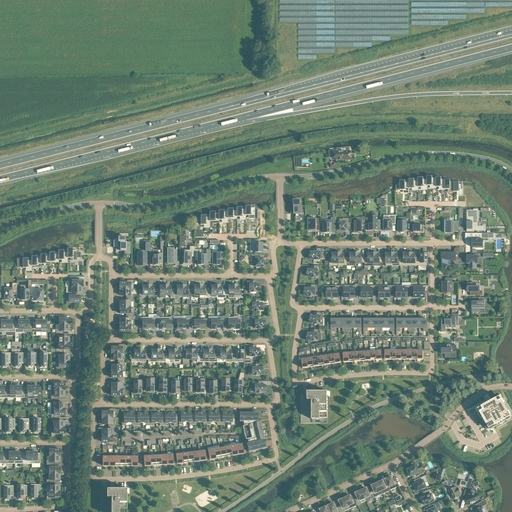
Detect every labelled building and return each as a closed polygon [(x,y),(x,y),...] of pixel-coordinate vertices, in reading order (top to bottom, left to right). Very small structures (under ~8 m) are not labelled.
[(350,151),(336,151),(336,150),(332,150),(332,158),(336,158),(336,160),(350,160),(350,151)] [(418,178),(418,191),(418,187),(422,187),(423,190),(427,190),(427,176),(427,180),(423,180),(423,177),(418,178)] [(427,176),(427,190),(427,185),(431,185),(431,189),(436,189),(436,177),(436,178),(432,178),(432,176),(427,176)] [(436,177),(436,189),(436,187),(440,187),(440,190),(445,190),(445,179),(441,179),(441,177),(436,177)] [(409,179),(409,193),(409,189),(414,189),(414,191),(418,191),(418,178),(418,181),(414,181),(414,179),(409,179)] [(405,180),(400,181),(400,190),(405,190),(405,193),(409,193),(409,179),(409,184),(405,184),(405,180)] [(445,179),(445,190),(445,189),(449,189),(449,193),(454,193),(454,182),(450,182),(450,180),(445,180),(445,179)] [(454,182),(454,193),(454,192),(458,192),(458,195),(463,195),(463,187),(463,184),(459,184),(459,182),(454,182)] [(300,206),(301,200),(293,200),(293,204),(292,205),(292,212),(294,212),(294,213),(294,214),(287,214),(294,214),(294,220),(287,220),(287,221),(294,221),(294,223),(296,223),(296,221),(302,221),(302,216),(304,216),(304,214),(302,214),(302,206),(300,206)] [(237,207),(237,219),(237,217),(240,217),(241,217),(241,220),(245,220),(245,206),(245,209),(242,209),(242,207),(237,207)] [(245,206),(245,220),(246,220),(246,215),(249,215),(250,215),(250,219),(255,219),(255,208),(250,208),(250,206),(245,206)] [(228,209),(228,223),(228,218),(231,218),(232,218),(232,219),(237,219),(237,207),(236,207),(236,211),(233,211),(233,209),(228,209)] [(219,210),(219,223),(219,220),(222,220),(223,220),(223,223),(228,223),(228,209),(227,209),(227,212),(224,212),(224,210),(219,210)] [(466,229),(466,232),(471,232),(471,231),(473,231),(473,232),(474,232),(474,231),(476,231),(484,231),(484,226),(478,226),(478,212),(478,209),(473,209),(473,210),(472,210),(466,210),(466,212),(467,212),(468,221),(467,221),(467,226),(466,226),(467,226),(467,229),(466,229)] [(210,212),(210,228),(210,221),(213,221),(214,221),(214,223),(219,223),(219,210),(218,210),(218,214),(215,214),(215,212),(210,212)] [(200,215),(200,225),(204,225),(205,225),(205,228),(210,228),(210,212),(209,212),(209,215),(200,215)] [(385,231),(389,231),(392,231),(392,224),(395,224),(395,215),(389,215),(389,219),(384,219),(384,231),(385,231)] [(373,223),(368,223),(368,231),(380,231),(380,220),(378,220),(377,216),(373,216),(373,223)] [(362,228),(365,228),(365,217),(362,217),(362,221),(355,221),(355,226),(353,226),(353,233),(358,233),(358,232),(362,232),(362,228)] [(323,231),(323,233),(331,233),(331,228),(335,228),(335,218),(331,218),(331,220),(328,220),(328,223),(323,223),(323,228),(322,228),(322,231),(323,231)] [(343,218),(339,218),(339,222),(339,231),(347,231),(347,227),(350,227),(350,225),(350,218),(343,218)] [(308,219),(308,231),(319,231),(319,221),(319,219),(316,219),(308,219)] [(448,221),(448,219),(443,219),(443,231),(445,231),(445,233),(453,233),(453,232),(459,232),(458,221),(448,221)] [(406,221),(398,221),(398,231),(400,231),(400,233),(404,233),(404,231),(406,231),(406,228),(407,228),(407,225),(406,225),(406,221)] [(416,226),(416,223),(410,223),(410,230),(413,230),(413,233),(424,233),(424,226),(416,226)] [(472,239),(472,247),(483,247),(483,239),(482,239),(482,238),(488,238),(488,234),(488,233),(472,233),(472,239)] [(130,242),(128,242),(128,237),(125,237),(118,237),(118,239),(113,239),(113,245),(113,247),(116,247),(116,254),(130,254),(130,242)] [(260,240),(250,240),(250,252),(262,252),(262,243),(260,243),(260,240)] [(168,245),(168,264),(175,264),(175,265),(179,265),(179,257),(177,257),(177,245),(168,245)] [(189,265),(189,264),(191,264),(191,257),(195,257),(195,246),(191,246),(191,250),(184,250),(184,256),(183,256),(183,265),(189,265)] [(161,250),(153,250),(153,247),(150,247),(150,251),(150,261),(153,261),(153,265),(159,265),(159,264),(162,264),(162,254),(161,254),(161,250)] [(59,250),(59,263),(59,260),(62,260),(62,263),(63,263),(67,263),(67,248),(67,252),(64,252),(63,250),(59,250)] [(67,248),(67,263),(68,263),(68,258),(70,258),(71,261),(77,261),(77,258),(81,258),(81,252),(77,252),(77,250),(72,250),(72,248),(67,248)] [(310,254),(309,254),(309,259),(314,259),(314,260),(320,260),(320,259),(323,259),(323,249),(316,249),(317,249),(317,252),(310,252),(310,254)] [(50,252),(50,266),(50,262),(53,262),(53,263),(54,263),(59,263),(59,250),(58,250),(58,254),(55,254),(55,252),(50,252)] [(198,254),(198,265),(206,265),(206,262),(210,262),(210,261),(210,253),(210,250),(204,250),(198,250),(198,254)] [(41,254),(41,268),(41,264),(44,264),(44,266),(45,266),(50,266),(50,252),(49,252),(49,256),(46,256),(46,254),(41,254)] [(210,253),(210,261),(213,261),(213,264),(217,264),(217,265),(223,265),(223,261),(224,261),(224,252),(217,252),(217,253),(210,253)] [(338,266),(338,253),(335,253),(335,254),(332,254),(332,257),(329,257),(329,266),(338,266)] [(338,253),(338,266),(347,266),(347,257),(344,257),(344,254),(342,254),(342,253),(338,253)] [(356,263),(356,253),(352,253),(352,254),(350,254),(350,257),(347,257),(347,266),(356,266),(356,263)] [(359,254),(359,253),(356,253),(356,263),(365,263),(365,257),(362,257),(362,254),(359,254)] [(374,266),(374,253),(370,253),(370,254),(368,254),(368,257),(365,257),(365,263),(365,266),(374,266)] [(374,253),(374,266),(383,266),(383,263),(383,257),(380,257),(380,254),(377,254),(377,253),(374,253)] [(383,257),(383,263),(386,263),(386,266),(391,266),(391,253),(388,253),(388,254),(386,254),(386,257),(383,257)] [(391,253),(391,266),(400,266),(400,257),(397,257),(397,254),(395,254),(395,253),(391,253)] [(400,257),(400,266),(409,266),(409,253),(406,253),(406,254),(403,254),(403,257),(400,257)] [(409,253),(409,266),(418,266),(418,257),(415,257),(415,254),(413,254),(413,253),(409,253)] [(418,257),(418,266),(427,266),(427,254),(427,253),(423,253),(423,254),(421,254),(421,257),(418,257)] [(441,253),(441,258),(442,258),(442,268),(447,268),(449,260),(453,259),(454,261),(458,260),(458,265),(458,260),(458,253),(454,253),(454,255),(451,254),(451,253),(441,253)] [(467,258),(467,263),(470,263),(470,268),(476,268),(476,263),(481,263),(481,258),(477,258),(477,256),(477,253),(470,253),(470,256),(469,256),(469,258),(467,258)] [(32,256),(32,271),(32,266),(35,266),(35,268),(36,268),(41,268),(41,254),(40,254),(40,258),(37,258),(37,256),(32,256)] [(138,255),(136,255),(136,260),(138,260),(138,265),(139,265),(139,266),(145,266),(145,265),(146,265),(146,254),(138,254),(138,255)] [(251,255),(251,261),(255,261),(255,266),(256,266),(256,267),(256,268),(260,268),(260,267),(260,266),(264,266),(264,261),(263,261),(263,258),(260,258),(260,255),(251,255)] [(28,258),(22,258),(22,259),(22,268),(26,268),(26,271),(27,271),(32,271),(32,256),(31,256),(31,260),(28,260),(28,258)] [(311,277),(317,277),(317,276),(318,276),(318,270),(318,266),(314,266),(314,267),(314,270),(308,270),(308,271),(307,271),(307,276),(311,276),(311,277)] [(452,279),(458,279),(458,275),(452,275),(452,278),(445,278),(445,282),(442,282),(442,293),(446,293),(446,294),(451,294),(451,289),(450,289),(450,284),(452,284),(452,279)] [(69,287),(83,287),(83,281),(77,281),(77,278),(69,278),(69,287)] [(120,289),(130,289),(130,283),(133,283),(133,280),(126,280),(126,283),(120,283),(120,289)] [(253,281),(247,281),(247,284),(249,284),(249,291),(250,291),(250,292),(256,292),(256,291),(260,291),(260,286),(259,286),(259,284),(253,284),(253,282),(253,281)] [(4,295),(4,298),(5,298),(5,300),(10,300),(10,299),(13,299),(13,295),(17,295),(17,283),(12,283),(12,288),(5,288),(5,295),(4,295)] [(475,283),(468,283),(468,287),(467,287),(467,292),(470,292),(470,295),(482,295),(482,291),(479,291),(479,287),(475,287),(475,283)] [(359,285),(359,284),(355,284),(355,285),(350,285),(350,298),(350,299),(354,299),(354,298),(355,298),(355,292),(358,292),(358,285),(359,285)] [(143,295),(148,295),(148,285),(145,285),(145,286),(143,286),(143,290),(140,289),(140,292),(143,292),(143,295)] [(154,286),(151,286),(151,285),(148,285),(148,295),(154,295),(154,292),(157,292),(157,290),(154,290),(154,286)] [(157,290),(157,292),(160,292),(160,295),(160,298),(165,298),(165,295),(165,285),(162,285),(162,286),(160,286),(160,289),(157,290)] [(174,297),(174,292),(174,290),(171,290),(171,286),(169,286),(169,285),(165,285),(165,295),(170,295),(170,298),(174,298),(174,297)] [(174,290),(174,292),(174,297),(182,297),(182,285),(179,285),(179,286),(177,286),(177,290),(174,290)] [(186,286),(186,285),(182,285),(182,297),(191,297),(191,292),(191,290),(188,290),(188,286),(186,286)] [(191,290),(191,292),(194,292),(194,295),(194,298),(199,298),(200,298),(200,285),(196,285),(196,286),(194,286),(194,290),(191,290)] [(200,285),(200,298),(208,298),(208,290),(205,290),(205,286),(203,286),(203,285),(200,285)] [(208,290),(208,298),(208,297),(217,297),(217,298),(217,285),(214,285),(213,286),(211,286),(211,290),(208,290)] [(225,295),(225,290),(222,290),(222,286),(220,286),(220,285),(217,285),(217,298),(226,298),(226,295),(225,295)] [(231,286),(228,286),(228,290),(225,290),(225,295),(226,295),(228,295),(228,298),(234,298),(234,285),(231,285),(231,286)] [(237,285),(234,285),(234,298),(242,298),(242,290),(239,289),(239,286),(237,286),(237,285)] [(315,292),(317,292),(317,285),(311,285),(311,286),(312,286),(312,289),(305,289),(305,290),(304,290),(304,295),(308,295),(308,296),(314,296),(314,295),(315,295),(315,292)] [(332,298),(332,285),(323,285),(323,292),(327,292),(327,298),(328,298),(328,299),(331,299),(331,298),(332,298)] [(341,292),(341,285),(332,285),(332,298),(333,298),(333,299),(337,299),(337,298),(338,298),(338,292),(341,292)] [(350,285),(341,285),(341,292),(344,292),(344,298),(350,298),(350,285)] [(361,298),(367,298),(367,285),(359,285),(358,285),(358,292),(361,292),(361,298)] [(373,292),(376,292),(376,285),(367,285),(367,298),(373,298),(373,292)] [(384,298),(385,298),(384,285),(376,285),(376,292),(379,292),(379,298),(380,298),(380,299),(384,299),(384,298)] [(393,285),(384,285),(385,298),(390,298),(390,292),(393,292),(393,285)] [(401,298),(402,298),(402,285),(393,285),(393,292),(396,292),(396,298),(397,298),(397,299),(401,299),(401,298)] [(411,285),(402,285),(402,298),(408,298),(408,292),(411,292),(411,285)] [(414,298),(419,298),(419,285),(411,285),(411,292),(414,292),(414,298)] [(428,286),(419,285),(419,298),(423,298),(423,299),(425,299),(425,292),(428,292),(428,286)] [(20,292),(20,296),(21,296),(21,300),(28,300),(28,293),(32,293),(32,288),(32,286),(28,286),(28,290),(21,290),(21,292),(20,292)] [(69,296),(76,296),(76,293),(82,293),(82,291),(83,291),(83,287),(69,287),(69,296)] [(126,298),(133,298),(133,295),(130,295),(130,289),(120,289),(120,293),(120,295),(126,295),(126,298)] [(66,302),(66,305),(73,305),(73,302),(80,302),(80,296),(76,296),(69,296),(69,302),(66,302)] [(471,307),(471,308),(472,308),(472,310),(472,313),(476,313),(476,314),(478,314),(478,313),(480,313),(479,313),(479,312),(484,312),(484,308),(485,308),(485,307),(484,307),(484,298),(490,298),(490,302),(493,302),(493,300),(494,300),(494,297),(493,297),(479,297),(479,298),(479,302),(477,302),(472,302),(472,303),(472,307),(471,307)] [(120,307),(130,307),(130,301),(133,301),(133,298),(126,298),(126,301),(120,301),(120,303),(120,307)] [(249,300),(249,307),(252,307),(252,310),(253,310),(253,311),(259,311),(259,310),(263,310),(263,305),(262,305),(262,303),(255,303),(255,301),(256,301),(256,300),(249,300)] [(126,316),(133,316),(133,313),(130,313),(130,307),(120,307),(120,313),(126,313),(126,316)] [(320,324),(320,323),(321,323),(321,320),(323,320),(323,313),(316,313),(317,313),(317,316),(310,316),(310,318),(309,318),(309,323),(314,323),(314,324),(320,324)] [(456,325),(458,325),(458,314),(452,314),(452,317),(447,317),(447,318),(447,320),(441,320),(441,332),(446,332),(446,328),(456,328),(456,325)] [(56,315),(56,324),(70,324),(70,318),(63,318),(63,315),(56,315)] [(120,321),(120,325),(130,325),(130,319),(133,319),(133,318),(135,318),(135,316),(133,316),(126,316),(126,319),(120,319),(120,321)] [(154,329),(154,321),(157,321),(157,316),(154,316),(154,317),(148,317),(148,329),(154,329)] [(165,325),(165,317),(160,317),(160,316),(157,316),(157,321),(160,321),(160,329),(165,329),(165,325)] [(165,317),(165,329),(171,329),(171,321),(174,321),(174,316),(170,316),(170,317),(165,317)] [(183,329),(182,319),(182,316),(174,316),(174,321),(177,321),(177,329),(183,329)] [(188,329),(188,321),(191,321),(191,319),(191,316),(188,316),(188,319),(182,319),(183,329),(188,329)] [(228,329),(234,329),(234,316),(234,317),(228,317),(228,319),(225,319),(225,321),(228,321),(228,329)] [(208,319),(208,321),(211,321),(211,329),(217,329),(217,319),(217,317),(208,317),(208,319)] [(259,318),(252,318),(252,327),(256,327),(256,329),(262,329),(262,327),(266,327),(266,323),(265,323),(265,321),(258,321),(258,318),(259,318)] [(194,329),(200,329),(200,319),(191,319),(191,321),(194,321),(194,329)] [(205,321),(208,321),(208,319),(200,319),(200,329),(205,329),(205,321)] [(222,321),(225,321),(225,319),(217,319),(217,329),(222,329),(222,321)] [(15,332),(15,322),(12,322),(12,320),(6,320),(6,332),(15,332)] [(24,332),(24,320),(18,320),(18,322),(15,322),(15,332),(15,333),(24,333),(24,332)] [(24,332),(32,332),(32,322),(29,322),(29,320),(24,320),(24,332)] [(41,332),(41,320),(35,320),(35,322),(32,322),(32,332),(41,332)] [(41,320),(41,332),(50,332),(50,324),(50,322),(46,322),(46,320),(41,320)] [(55,324),(55,331),(56,331),(56,334),(63,334),(63,331),(69,331),(69,329),(70,329),(70,324),(56,324),(55,324)] [(133,334),(133,331),(130,331),(130,325),(120,325),(120,331),(126,331),(126,334),(133,334)] [(320,337),(320,330),(314,330),(314,333),(308,333),(308,335),(307,335),(307,340),(311,340),(311,341),(317,341),(317,340),(318,340),(318,337),(320,337)] [(63,334),(56,334),(56,344),(59,344),(59,343),(70,343),(70,339),(69,339),(69,337),(63,337),(63,334)] [(456,346),(456,345),(452,345),(451,345),(451,342),(452,342),(444,342),(445,342),(445,343),(444,343),(444,345),(444,348),(443,348),(441,348),(441,352),(441,353),(442,353),(442,354),(445,354),(445,357),(447,357),(450,357),(451,357),(451,351),(452,351),(456,351),(456,346)] [(59,344),(59,349),(56,349),(56,352),(63,352),(63,349),(70,349),(70,343),(59,343),(59,344)] [(111,353),(122,353),(125,353),(125,344),(118,344),(118,347),(111,347),(111,353)] [(253,346),(249,346),(249,349),(249,355),(250,355),(250,356),(256,356),(256,355),(260,355),(260,350),(259,350),(259,349),(253,349),(253,346)] [(140,362),(140,350),(137,350),(134,350),(134,354),(131,354),(131,362),(140,362)] [(143,350),(140,350),(140,362),(145,362),(145,360),(148,360),(148,354),(145,354),(145,350),(143,350)] [(157,362),(157,350),(154,350),(151,350),(151,354),(148,354),(148,360),(148,362),(157,362)] [(157,350),(157,362),(165,362),(165,354),(163,354),(163,350),(160,350),(157,350)] [(174,362),(174,359),(174,350),(171,350),(169,350),(169,354),(165,354),(165,362),(165,363),(174,363),(174,362)] [(180,350),(177,350),(174,350),(174,359),(174,362),(180,362),(180,356),(183,356),(183,354),(180,354),(180,350)] [(186,359),(191,359),(191,350),(188,350),(186,350),(186,354),(183,354),(183,356),(186,356),(186,359)] [(197,354),(197,350),(195,350),(191,350),(191,359),(197,359),(197,362),(200,362),(200,354),(197,354)] [(200,362),(208,362),(208,350),(205,350),(203,350),(203,354),(200,354),(200,362)] [(208,350),(208,362),(217,362),(217,354),(214,354),(214,350),(212,350),(208,350)] [(217,354),(217,362),(226,362),(226,350),(222,350),(220,350),(220,354),(217,354)] [(231,354),(231,350),(229,350),(226,350),(226,362),(234,362),(234,354),(231,354)] [(243,362),(243,350),(240,350),(239,350),(237,350),(237,354),(234,354),(234,362),(243,362)] [(63,352),(56,352),(56,356),(59,356),(59,362),(70,362),(70,358),(69,358),(69,355),(63,355),(63,352)] [(8,362),(11,362),(11,353),(2,353),(2,366),(3,366),(3,367),(6,367),(6,366),(8,366),(8,362)] [(20,362),(24,362),(24,353),(14,353),(15,366),(16,366),(16,367),(19,367),(19,366),(20,366),(20,362)] [(33,362),(37,362),(37,353),(27,353),(27,366),(28,366),(28,367),(32,367),(32,366),(33,366),(33,362)] [(46,362),(50,362),(50,353),(40,353),(40,366),(41,366),(41,367),(45,367),(45,366),(46,366),(46,362)] [(122,359),(122,353),(111,353),(111,357),(112,357),(112,360),(118,360),(118,362),(125,362),(125,359),(122,359)] [(303,368),(309,368),(307,358),(302,359),(302,361),(300,361),(301,365),(302,364),(303,368)] [(59,362),(56,362),(56,371),(63,371),(63,368),(70,368),(70,362),(59,362)] [(111,371),(122,371),(122,365),(125,365),(125,362),(118,362),(118,365),(112,365),(112,368),(111,368),(111,371)] [(256,364),(249,365),(249,371),(252,371),(252,374),(253,374),(253,375),(259,375),(259,374),(263,374),(263,369),(262,369),(262,368),(255,368),(255,365),(256,365),(256,364)] [(118,380),(125,380),(125,377),(122,377),(122,371),(111,371),(111,378),(118,378),(118,380)] [(233,385),(233,390),(235,390),(235,393),(241,393),(241,386),(244,386),(244,379),(244,373),(240,373),(238,381),(235,381),(235,385),(233,385)] [(146,383),(146,387),(147,387),(147,392),(153,392),(153,384),(156,384),(156,378),(147,378),(147,383),(146,383)] [(194,378),(184,378),(184,383),(183,383),(183,387),(184,387),(184,392),(191,392),(191,384),(194,384),(194,378)] [(228,380),(222,380),(222,383),(221,383),(221,387),(222,387),(222,392),(228,392),(228,384),(231,384),(231,378),(228,378),(228,379),(228,380)] [(165,381),(159,381),(159,385),(158,385),(158,390),(159,390),(159,393),(166,393),(166,386),(169,386),(169,379),(165,379),(165,380),(165,381)] [(206,379),(197,379),(197,383),(197,393),(203,393),(203,385),(206,385),(206,379)] [(111,389),(122,389),(122,383),(125,383),(125,380),(118,380),(118,383),(112,383),(112,385),(111,385),(111,389)] [(144,380),(134,380),(134,394),(141,394),(141,388),(144,387),(144,380)] [(178,382),(172,382),(172,386),(171,386),(171,391),(172,391),(172,394),(178,394),(178,387),(181,387),(181,380),(178,380),(178,381),(178,382)] [(219,380),(215,380),(215,381),(215,382),(209,382),(209,386),(208,386),(208,391),(209,391),(209,394),(216,394),(216,387),(219,387),(219,380)] [(51,390),(65,390),(65,384),(58,384),(58,381),(51,381),(51,390)] [(259,382),(252,382),(252,389),(255,389),(255,392),(256,392),(256,393),(262,393),(262,392),(266,392),(266,387),(265,387),(265,385),(258,385),(258,382),(259,382)] [(15,398),(15,386),(10,386),(10,387),(7,387),(7,398),(15,398)] [(24,398),(24,387),(21,387),(21,386),(15,386),(15,398),(24,398)] [(27,399),(33,399),(33,386),(27,386),(27,387),(24,387),(24,398),(27,398),(27,399)] [(33,386),(33,399),(38,399),(38,402),(41,402),(41,387),(38,387),(38,386),(33,386)] [(308,392),(308,400),(306,400),(306,388),(306,394),(301,394),(301,423),(328,423),(328,392),(316,392),(308,392)] [(122,389),(111,389),(111,396),(118,396),(118,399),(125,399),(125,389),(122,389)] [(65,390),(51,390),(51,400),(58,400),(58,397),(64,397),(64,394),(65,394),(65,390)] [(486,404),(477,409),(489,428),(493,426),(495,425),(510,416),(499,397),(499,396),(492,400),(490,401),(489,400),(486,402),(486,404)] [(58,400),(51,400),(51,409),(65,409),(65,405),(64,405),(64,403),(58,403),(58,400)] [(65,409),(51,409),(51,418),(58,418),(58,415),(65,415),(65,409)] [(102,412),(102,418),(112,418),(115,418),(115,409),(109,409),(109,412),(102,412)] [(240,414),(239,421),(243,421),(244,426),(242,426),(246,440),(247,439),(248,444),(247,445),(248,452),(254,450),(254,451),(257,450),(262,448),(263,449),(265,448),(264,446),(265,446),(263,441),(262,441),(261,439),(263,439),(262,433),(261,428),(260,428),(259,422),(258,423),(257,421),(258,421),(258,416),(257,416),(257,413),(255,413),(255,414),(249,414),(249,413),(247,413),(247,414),(240,414)] [(58,418),(51,418),(51,421),(54,421),(54,427),(54,428),(65,428),(65,423),(64,423),(64,421),(58,421),(58,418)] [(112,424),(112,418),(102,418),(102,422),(102,424),(109,424),(109,427),(115,427),(115,424),(112,424)] [(11,427),(15,427),(15,423),(15,419),(6,419),(5,427),(5,431),(6,432),(7,432),(7,433),(10,433),(10,432),(11,432),(11,427)] [(25,427),(29,427),(29,419),(19,419),(19,432),(20,432),(20,433),(24,433),(24,432),(25,432),(25,427)] [(43,427),(43,419),(33,419),(33,432),(34,432),(34,433),(38,433),(38,432),(39,432),(39,427),(43,427)] [(65,434),(65,428),(54,428),(54,427),(51,427),(51,437),(58,437),(58,434),(65,434)] [(115,430),(115,427),(109,427),(109,429),(102,429),(102,432),(102,436),(112,436),(112,430),(115,430)] [(102,436),(102,442),(109,442),(109,445),(115,445),(115,439),(112,439),(112,436),(102,436)] [(60,456),(60,450),(53,450),(53,447),(47,447),(47,450),(49,450),(49,456),(60,456)] [(6,464),(14,464),(14,452),(9,452),(9,453),(6,453),(6,464)] [(14,452),(14,464),(23,464),(23,453),(20,453),(20,452),(14,452)] [(23,453),(23,464),(31,464),(32,464),(32,452),(26,452),(26,453),(23,453)] [(32,452),(32,464),(40,464),(40,453),(37,453),(37,452),(32,452)] [(47,465),(53,465),(53,462),(59,462),(59,460),(60,460),(60,456),(49,456),(49,462),(47,462),(47,465)] [(53,468),(53,465),(47,465),(47,468),(49,468),(49,474),(60,474),(60,468),(53,468)] [(425,472),(424,468),(422,468),(417,470),(415,466),(414,466),(414,465),(408,468),(408,469),(407,470),(410,476),(412,475),(414,479),(420,476),(419,475),(425,472)] [(47,483),(53,483),(53,480),(59,480),(59,478),(60,478),(60,474),(49,474),(49,480),(47,480),(47,483)] [(417,483),(414,484),(417,491),(422,489),(422,490),(426,488),(425,487),(426,487),(424,483),(426,482),(427,480),(425,475),(416,480),(417,483)] [(388,484),(390,490),(399,486),(396,480),(393,482),(391,477),(390,478),(389,476),(385,478),(385,477),(385,478),(388,484)] [(466,500),(465,500),(466,502),(467,502),(469,505),(472,504),(472,503),(475,502),(475,501),(479,499),(476,493),(477,493),(475,489),(474,489),(472,483),(473,479),(472,479),(469,478),(468,482),(466,488),(470,489),(470,488),(471,490),(468,492),(470,496),(468,497),(468,498),(466,499),(466,500)] [(388,484),(387,485),(385,485),(383,481),(381,481),(381,480),(377,481),(382,494),(390,490),(388,484)] [(374,497),(382,494),(377,481),(376,481),(377,482),(373,483),(374,485),(372,486),(374,490),(372,492),(374,497)] [(449,486),(446,481),(442,483),(449,499),(452,498),(453,499),(456,498),(456,499),(459,497),(460,496),(459,495),(461,494),(460,492),(461,492),(459,489),(459,490),(458,488),(457,488),(456,487),(453,489),(451,485),(449,486)] [(53,485),(53,483),(47,483),(47,486),(49,486),(49,492),(60,492),(60,488),(59,488),(59,485),(53,485)] [(23,494),(27,494),(27,485),(17,485),(17,498),(18,498),(18,500),(22,500),(22,498),(23,498),(23,494)] [(37,493),(40,493),(40,485),(31,485),(31,497),(32,497),(32,499),(36,499),(36,497),(37,497),(37,493)] [(10,494),(13,494),(13,486),(4,486),(4,499),(5,499),(5,500),(9,500),(9,499),(10,499),(10,494)] [(105,497),(105,486),(105,491),(100,491),(99,511),(126,511),(126,489),(107,489),(107,497),(105,497)] [(374,497),(372,492),(369,493),(367,488),(365,489),(364,487),(361,489),(360,489),(365,498),(366,501),(374,497)] [(358,498),(355,499),(358,505),(366,501),(365,498),(360,489),(357,491),(357,492),(356,493),(358,498)] [(424,497),(421,498),(425,505),(435,501),(430,490),(423,493),(424,497)] [(47,497),(47,502),(53,501),(53,498),(60,498),(60,492),(49,492),(49,497),(47,497)] [(358,505),(355,499),(353,500),(350,496),(349,496),(348,495),(344,497),(344,496),(350,509),(358,505)] [(341,511),(342,511),(350,509),(344,496),(344,497),(340,498),(341,500),(339,501),(342,505),(339,507),(341,511)] [(485,511),(484,508),(483,509),(482,508),(482,507),(483,507),(486,505),(487,504),(487,503),(487,502),(486,499),(485,499),(474,506),(475,510),(474,510),(475,511),(472,511),(485,511)] [(341,511),(339,507),(336,508),(334,503),(332,504),(332,502),(328,504),(331,511),(341,511)] [(430,509),(427,511),(437,511),(437,510),(441,507),(439,502),(429,507),(430,509)]
